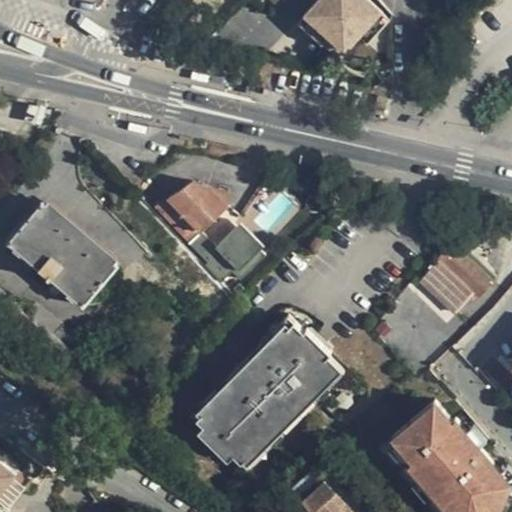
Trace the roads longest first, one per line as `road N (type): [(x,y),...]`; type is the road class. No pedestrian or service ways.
road 1 (secondary): [(511,179),(164,100)]
road 2 (residential): [(0,390),(166,511)]
road 3 (secondary): [(164,100),(0,32)]
road 4 (secondary): [(0,70),(164,100)]
